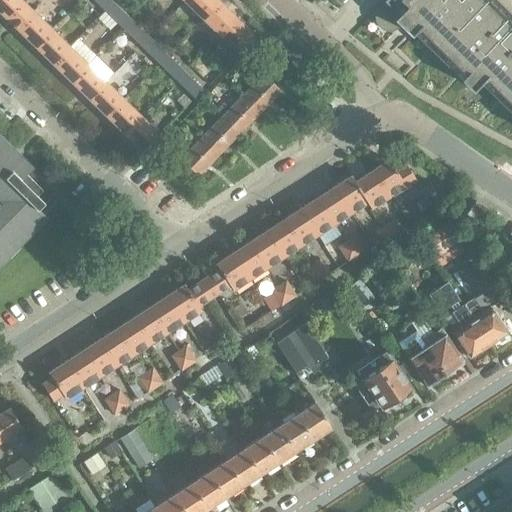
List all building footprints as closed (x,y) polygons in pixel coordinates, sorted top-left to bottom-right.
[(19,0),(0,0),(0,12),(8,20),(16,28),(23,21),(20,18),(21,14),(17,10),(24,4),(19,0)] [(113,2),(110,0),(97,0),(96,1),(105,10),(113,2)] [(216,0),(184,0),(185,0),(203,18),(219,2),(216,0)] [(511,26),(485,0),(387,0),(380,7),(381,7),(378,12),(377,17),(378,23),(381,27),(385,30),(391,31),(396,30),(401,26),(401,27),(405,23),(417,36),(421,32),(431,42),(436,36),(454,52),(448,59),(460,71),(466,64),(474,72),(467,79),(479,91),(488,82),(497,92),(503,86),(511,94),(511,26)] [(122,11),(113,2),(105,10),(114,19),(122,11)] [(219,2),(203,18),(221,35),(237,19),(219,2)] [(23,21),(16,28),(31,43),(35,46),(50,30),(32,12),(24,4),(17,10),(21,14),(20,18),(23,21)] [(131,20),(122,11),(114,19),(123,27),(131,20)] [(237,19),(221,35),(239,53),(255,37),(237,19)] [(140,28),(131,20),(123,27),(132,36),(140,28)] [(149,37),(140,28),(132,36),(141,45),(149,37)] [(50,30),(35,46),(53,63),(68,47),(50,30)] [(158,46),(149,37),(141,45),(150,54),(158,46)] [(167,55),(158,46),(150,54),(159,62),(167,55)] [(68,47),(53,63),(71,81),(87,65),(68,47)] [(168,71),(176,63),(167,55),(159,62),(168,71)] [(177,80),(185,72),(176,63),(168,71),(177,80)] [(87,65),(71,81),(89,99),(105,82),(87,65)] [(194,81),(185,72),(177,80),(186,89),(194,81)] [(263,74),(242,96),(259,112),(280,90),(263,74)] [(203,90),(194,81),(186,89),(195,97),(203,90)] [(105,82),(89,99),(107,116),(123,100),(105,82)] [(183,94),(177,101),(185,108),(191,101),(183,94)] [(238,133),(259,112),(242,96),(228,111),(223,107),(217,113),(238,133)] [(123,100),(107,116),(125,134),(141,118),(123,100)] [(218,155),(238,133),(217,113),(211,119),(215,123),(201,138),(218,155)] [(141,118),(125,134),(143,152),(159,135),(141,118)] [(197,176),(218,155),(201,138),(197,134),(191,141),(195,145),(180,160),(197,176)] [(0,263),(19,245),(14,240),(28,226),(33,230),(47,217),(39,209),(45,203),(38,196),(43,191),(11,159),(16,154),(0,138),(0,263)] [(387,160),(371,170),(388,197),(414,180),(404,164),(394,170),(387,160)] [(388,197),(371,170),(354,181),(368,202),(366,204),(370,209),(388,197)] [(368,202),(354,181),(351,176),(333,187),(351,214),(366,204),(368,202)] [(351,214),(333,187),(316,198),(334,225),(351,214)] [(424,197),(414,204),(420,213),(430,206),(424,197)] [(334,225),(316,198),(299,209),(317,236),(334,225)] [(486,209),(476,201),(467,214),(477,221),(486,209)] [(411,205),(400,212),(406,222),(418,215),(411,205)] [(317,236),(299,209),(283,220),(300,247),(317,236)] [(300,247),(283,220),(266,231),(283,258),(300,247)] [(389,222),(381,227),(391,242),(398,237),(389,222)] [(421,238),(433,258),(460,242),(448,222),(421,238)] [(391,242),(381,227),(374,232),(384,246),(391,242)] [(283,258),(266,231),(249,242),(266,269),(283,258)] [(352,237),(345,242),(355,257),(362,252),(352,237)] [(266,269),(249,242),(232,253),(249,280),(266,269)] [(355,257),(345,242),(338,247),(347,262),(355,257)] [(249,280),(232,253),(215,264),(218,269),(205,277),(205,278),(206,277),(216,293),(215,294),(216,295),(229,286),(232,291),(249,280)] [(319,259),(311,264),(321,279),(328,274),(319,259)] [(321,279),(311,264),(304,269),(314,284),(321,279)] [(489,266),(479,274),(485,284),(496,276),(489,266)] [(453,292),(461,305),(487,344),(506,332),(498,321),(508,314),(491,288),(483,293),(473,278),(453,292)] [(359,279),(345,291),(361,310),(376,298),(359,279)] [(285,281),(278,286),(287,301),(295,296),(285,281)] [(199,282),(186,290),(183,285),(166,296),(183,323),(200,312),(197,307),(210,298),(209,298),(208,299),(198,283),(199,282)] [(461,305),(453,292),(447,283),(429,295),(453,332),(452,332),(469,357),(487,344),(461,305)] [(287,301),(278,286),(270,291),(274,296),(280,306),(287,301)] [(511,293),(502,300),(511,314),(511,293)] [(183,323),(166,296),(149,307),(166,334),(183,323)] [(274,296),(265,302),(271,312),(280,306),(274,296)] [(166,334),(149,307),(132,318),(150,345),(166,334)] [(150,345),(132,318),(116,329),(133,356),(150,345)] [(275,343),(295,374),(307,366),(309,370),(328,358),(305,323),(275,343)] [(427,337),(422,340),(444,373),(462,361),(440,328),(431,334),(430,333),(426,335),(427,337)] [(133,356),(116,329),(99,340),(116,366),(133,356)] [(226,330),(205,344),(211,352),(231,338),(226,330)] [(444,373),(422,340),(416,330),(397,342),(426,385),(444,373)] [(116,366),(99,340),(82,351),(99,377),(116,366)] [(185,346),(178,351),(187,366),(195,361),(185,346)] [(245,349),(235,356),(242,367),(253,360),(245,349)] [(99,377),(82,351),(65,362),(82,388),(99,377)] [(187,366),(178,351),(170,356),(180,371),(187,366)] [(356,386),(364,397),(371,409),(379,403),(381,406),(408,388),(402,378),(407,375),(401,367),(396,370),(384,352),(378,356),(383,365),(362,379),(364,381),(356,386)] [(231,358),(217,366),(226,380),(240,371),(231,358)] [(82,388),(65,362),(48,373),(51,378),(41,385),(52,401),(62,395),(65,400),(82,388)] [(151,368),(144,373),(154,388),(161,383),(151,368)] [(154,388),(144,373),(137,378),(146,393),(154,388)] [(118,390),(110,395),(120,410),(127,405),(118,390)] [(120,410),(110,395),(103,400),(113,415),(120,410)] [(173,395),(163,401),(171,414),(181,407),(173,395)] [(313,439),(330,427),(314,402),(297,414),(313,439)] [(9,408),(0,413),(0,440),(0,441),(22,427),(9,408)] [(295,450),(313,439),(297,414),(279,425),(295,450)] [(278,462),(295,450),(279,425),(261,437),(278,462)] [(138,469),(151,460),(132,430),(119,439),(138,469)] [(260,474),(278,462),(261,437),(244,449),(260,474)] [(115,441),(102,449),(110,461),(123,452),(115,441)] [(242,485),(260,474),(244,449),(226,460),(242,485)] [(96,453),(83,462),(95,480),(109,471),(96,453)] [(24,458),(15,464),(22,474),(31,468),(24,458)] [(225,497),(242,485),(226,460),(208,472),(225,497)] [(22,474),(15,464),(6,469),(13,480),(22,474)] [(207,508),(225,497),(208,472),(191,483),(207,508)] [(54,475),(30,488),(43,511),(49,511),(69,501),(54,475)] [(184,511),(201,511),(207,508),(191,483),(173,495),(184,511)] [(159,511),(184,511),(173,495),(156,506),(159,511)]
